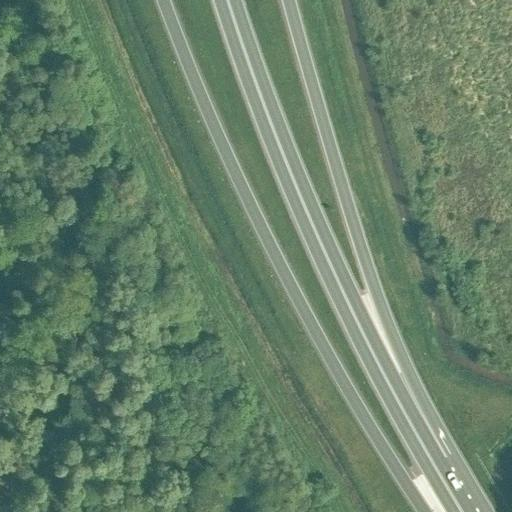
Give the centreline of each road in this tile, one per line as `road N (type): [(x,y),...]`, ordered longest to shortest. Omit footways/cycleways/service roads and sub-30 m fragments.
road 1 (trunk): [(162,0),(290,287),(424,511)]
road 2 (trunk): [(444,484),(327,262),(227,0)]
road 3 (trunk): [(444,484),(449,454),(380,310),(288,0)]
